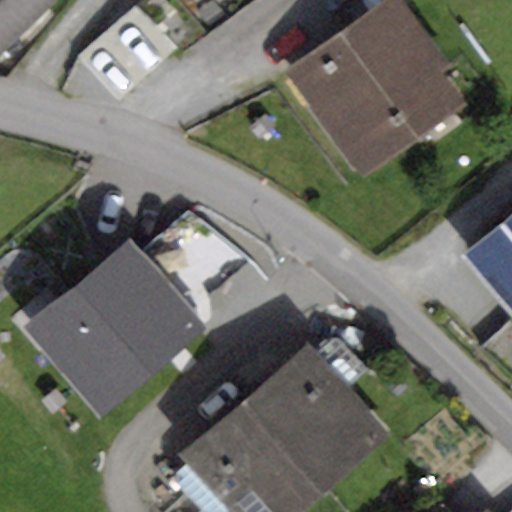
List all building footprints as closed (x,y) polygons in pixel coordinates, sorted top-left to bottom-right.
[(0,0),(0,40),(42,0),(0,0)] [(404,0),(385,0),(284,68),(358,178),(473,102),(404,0)] [(511,221),(471,257),(511,303),(511,221)] [(196,326),(127,248),(34,328),(102,407),(196,326)] [(313,344),(188,456),(238,511),(306,511),(394,434),(313,344)]
